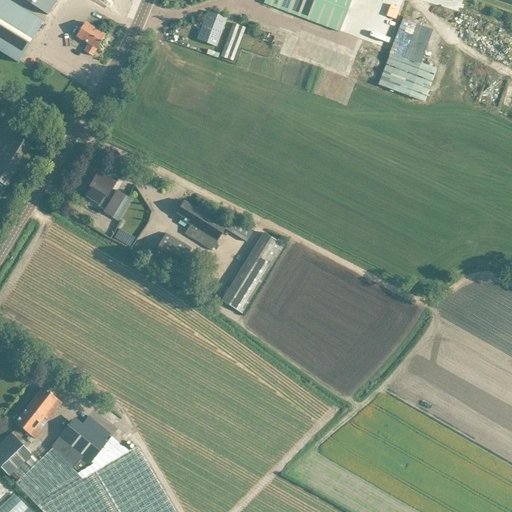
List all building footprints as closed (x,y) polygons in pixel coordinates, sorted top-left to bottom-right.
[(6,0),(0,0),(0,52),(18,63),(22,56),(25,52),(43,22),(6,0)] [(24,0),(47,14),(48,14),(56,0),(24,0)] [(265,0),(264,3),(338,32),(350,0),(265,0)] [(198,35),(197,40),(216,47),(219,41),(227,19),(207,11),(202,24),(198,35)] [(378,84),(378,85),(390,90),(424,102),(425,101),(435,71),(403,59),(417,24),(418,21),(403,15),(402,19),(388,54),(389,54),(378,84)] [(85,22),(76,36),(89,44),(84,51),(92,56),(105,35),(85,22)] [(245,27),(233,23),(221,57),(233,61),(245,27)] [(490,71),(484,81),(490,85),(496,75),(490,71)] [(0,151),(0,189),(3,192),(5,189),(31,146),(9,132),(3,142),(6,144),(1,152),(0,151)] [(92,185),(85,196),(94,202),(99,204),(98,206),(104,210),(103,212),(112,217),(125,195),(116,190),(114,194),(111,192),(116,183),(98,172),(90,184),(92,185)] [(185,233),(193,238),(211,249),(224,229),(246,242),(252,233),(230,219),(228,222),(208,210),(199,205),(197,209),(183,201),(176,213),(182,217),(180,219),(190,225),(185,233)] [(151,258),(176,274),(189,281),(198,267),(185,259),(191,248),(165,233),(151,258)] [(221,301),(242,313),(257,288),(284,246),(263,233),(237,275),(221,301)] [(216,251),(222,256),(228,249),(222,244),(216,251)] [(333,379),(335,382),(332,384),(336,392),(349,385),(342,374),(333,379)] [(60,402),(50,394),(43,388),(15,423),(34,438),(41,429),(36,425),(43,415),(47,418),(60,402)] [(53,446),(78,472),(77,473),(52,448),(38,461),(32,455),(11,433),(0,444),(0,467),(9,477),(11,475),(17,481),(15,483),(42,511),(175,511),(137,446),(129,451),(111,437),(112,435),(88,416),(82,424),(74,418),(55,441),(57,442),(53,446)] [(31,511),(14,494),(0,506),(0,511),(31,511)]
